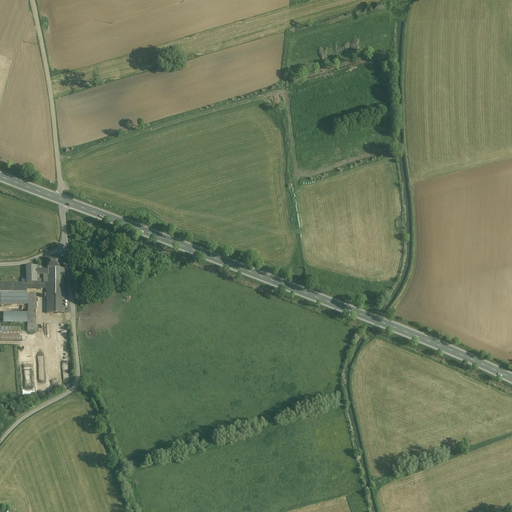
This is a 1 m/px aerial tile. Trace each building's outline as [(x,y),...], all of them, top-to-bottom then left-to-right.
[(48,268),(59,268),(60,268),(59,259),(47,260),(48,268)] [(26,267),(27,283),(37,283),(37,275),(37,269),(37,266),(26,267)] [(48,268),(48,269),(48,275),(48,283),(59,283),(59,268),(48,268)] [(46,283),(47,289),(47,313),(65,313),(65,282),(59,283),(48,283),(47,283),(46,283)] [(27,283),(1,283),(1,304),(28,304),(28,295),(27,295),(27,289),(27,283)] [(28,295),(28,304),(28,313),(28,323),(28,331),(36,331),(36,295),(28,295)] [(28,323),(28,313),(3,312),(3,323),(28,323)] [(0,340),(20,340),(20,328),(0,328),(0,340)]
